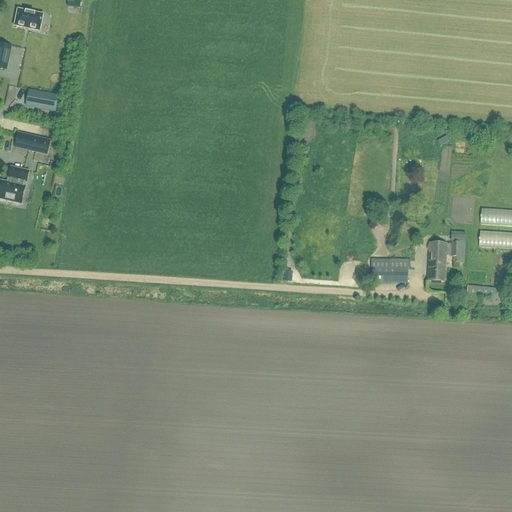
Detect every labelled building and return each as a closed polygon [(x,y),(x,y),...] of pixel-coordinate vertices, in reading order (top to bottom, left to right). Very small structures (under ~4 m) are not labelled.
[(42,15),(42,16),(18,11),(18,10),(17,10),(17,11),(14,26),(14,27),(15,27),(39,32),(40,33),(40,32),(43,17),(43,16),(42,15)] [(32,33),(28,42),(36,46),(40,37),(32,33)] [(0,45),(0,70),(4,71),(9,47),(0,45)] [(49,92),(48,101),(57,101),(57,92),(49,92)] [(35,102),(43,102),(44,94),(35,94),(35,102)] [(15,148),(47,156),(50,142),(18,134),(15,148)] [(0,199),(21,205),(25,188),(24,188),(25,182),(26,183),(29,173),(11,169),(9,178),(11,179),(9,184),(0,182),(0,199)] [(451,236),(451,259),(453,259),(453,265),(461,265),(461,260),(464,260),(465,237),(451,236)] [(429,244),(428,283),(445,284),(446,245),(429,244)] [(408,285),(408,274),(370,274),(371,285),(408,285)]
